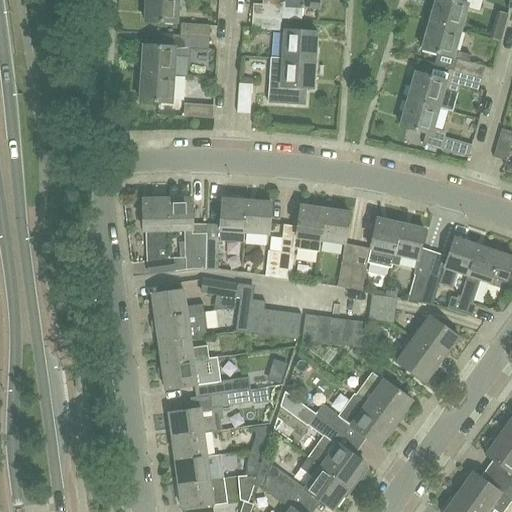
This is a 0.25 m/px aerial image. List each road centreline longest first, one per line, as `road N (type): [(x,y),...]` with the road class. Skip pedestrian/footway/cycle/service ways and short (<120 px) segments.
road 1 (secondary): [(60,511),(0,29)]
road 2 (secondary): [(0,217),(15,332),(12,453),(20,511)]
road 3 (residential): [(467,203),(353,175),(221,162)]
road 4 (residential): [(359,296),(201,275),(112,286)]
road 5 (residential): [(112,286),(144,511)]
road 6 (residential): [(221,162),(144,163),(114,172),(100,203),(112,286)]
road 7 (residential): [(384,511),(511,335)]
road 8 (residential): [(467,203),(511,45)]
road 9 (residential): [(221,162),(232,0)]
